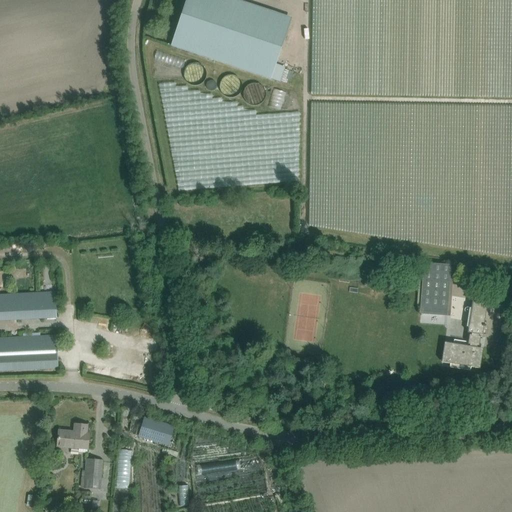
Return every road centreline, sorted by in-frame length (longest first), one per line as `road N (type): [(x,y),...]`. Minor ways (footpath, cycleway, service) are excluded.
road 1 (residential): [(177,410),(179,337),(129,61),(134,0)]
road 2 (unclassified): [(177,410),(290,438),(511,426)]
road 3 (unclassified): [(177,410),(76,387),(0,387)]
